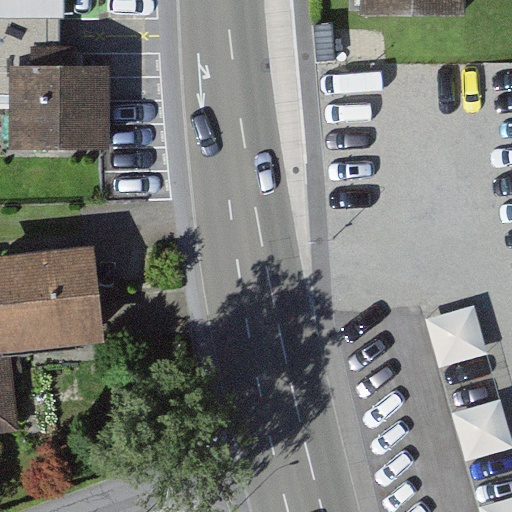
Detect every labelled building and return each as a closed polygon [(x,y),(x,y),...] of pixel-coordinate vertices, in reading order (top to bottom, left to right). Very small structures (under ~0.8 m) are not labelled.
[(0,0),(0,12),(71,13),(70,0),(0,0)] [(102,75),(17,74),(17,143),(101,143),(102,75)] [(103,246),(3,258),(3,254),(0,254),(0,431),(23,429),(13,347),(113,336),(103,246)] [(433,314),(467,459),(511,448),(511,444),(479,303),(433,314)] [(485,511),(511,511),(511,497),(483,505),(485,511)]
